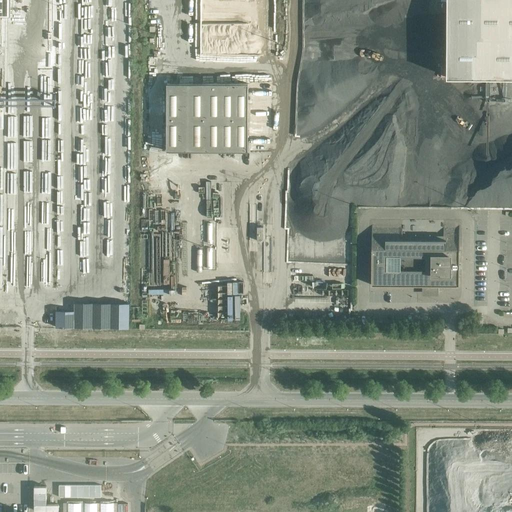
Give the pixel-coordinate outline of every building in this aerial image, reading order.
[(511,0),(447,0),(447,77),(511,77),(511,0)] [(248,151),(248,83),(203,83),(203,84),(193,84),(193,83),(180,83),(180,84),(170,84),(170,83),(167,83),(167,150),(170,150),(169,150),(179,150),(192,151),(192,150),(202,150),(202,151),(210,151),(210,150),(220,150),(220,151),(222,151),(222,150),(232,150),(232,151),(235,151),(235,150),(245,150),(245,151),(248,151)] [(459,285),(460,257),(460,229),(444,229),(443,241),(403,241),(403,229),(372,229),(372,285),(422,285),(422,291),(423,291),(438,291),(439,291),(439,285),(459,285)] [(0,312),(0,324),(15,324),(16,312),(0,312)] [(46,486),(34,486),(34,511),(58,510),(58,504),(46,504),(46,486)] [(68,511),(97,511),(97,501),(68,501),(68,511)]
